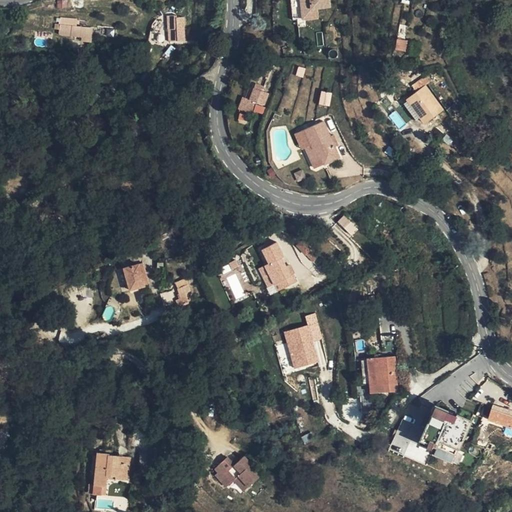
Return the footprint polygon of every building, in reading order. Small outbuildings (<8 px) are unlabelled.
[(322,6),(320,0),(281,0),(285,21),(310,17),(309,8),(322,6)] [(165,49),(167,24),(157,23),(156,49),(165,49)] [(81,27),(58,25),(56,36),(69,38),(69,36),(80,37),(81,27)] [(391,54),(398,56),(400,44),(393,43),(391,54)] [(414,92),(422,86),(427,83),(422,77),(410,86),(414,92)] [(440,112),(422,86),(414,92),(405,98),(406,100),(419,118),(423,123),(440,112)] [(259,94),(251,91),(246,101),(254,105),(259,94)] [(330,105),(331,92),(320,91),(320,104),(330,105)] [(413,122),(419,118),(406,100),(400,104),(413,122)] [(326,136),(320,123),(319,121),(316,123),(301,130),(309,146),(303,149),(310,163),(320,158),(323,163),(336,156),(332,147),(326,136)] [(330,134),(328,135),(326,136),(332,147),(334,146),(335,145),(330,134)] [(312,168),(323,163),(320,158),(310,163),(312,168)] [(378,208),(381,203),(376,200),(373,206),(378,208)] [(342,230),(350,222),(342,214),(333,221),(342,230)] [(354,227),(350,222),(342,230),(346,235),(354,227)] [(295,248),(305,258),(310,253),(300,243),(295,248)] [(279,258),(271,244),(257,251),(264,264),(260,267),(270,285),(273,283),(278,292),(293,283),(289,275),(286,277),(276,260),(279,258)] [(310,253),(305,258),(308,262),(314,256),(310,253)] [(140,267),(136,268),(143,290),(147,288),(140,267)] [(136,268),(121,273),(128,294),(143,290),(136,268)] [(174,284),(176,291),(186,287),(184,281),(174,284)] [(186,287),(176,291),(179,301),(175,303),(176,308),(191,303),(186,287)] [(171,306),(167,294),(159,296),(163,309),(171,306)] [(313,341),(323,338),(315,312),(304,315),(307,325),(283,332),(294,370),(319,363),(313,341)] [(60,343),(84,342),(84,331),(60,331),(60,343)] [(274,344),(251,353),(265,388),(287,380),(274,344)] [(392,356),(365,358),(368,394),(395,391),(392,356)] [(499,408),(490,404),(484,419),(511,428),(511,416),(498,411),(499,408)] [(431,454),(452,463),(470,420),(456,414),(456,416),(447,412),(447,410),(434,405),(431,405),(429,406),(428,407),(427,409),(429,414),(419,438),(434,445),(431,454)] [(95,454),(95,458),(92,487),(99,488),(103,488),(104,481),(104,478),(113,479),(113,481),(127,482),(127,477),(126,477),(127,469),(128,459),(106,457),(106,455),(95,454)] [(149,455),(138,455),(137,467),(149,468),(149,455)] [(260,505),(271,511),(272,511),(282,497),(260,483),(257,489),(253,494),(248,490),(245,488),(236,502),(240,504),(237,509),(241,511),(255,511),(257,509),(260,505)] [(253,494),(257,489),(251,485),(248,490),(253,494)] [(99,488),(92,487),(91,496),(99,497),(99,488)]
